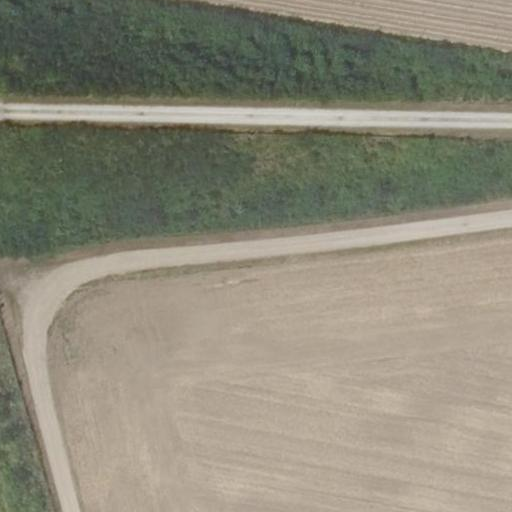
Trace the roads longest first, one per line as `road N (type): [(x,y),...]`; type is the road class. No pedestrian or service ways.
road 1 (track): [(74,511),(37,363),(37,313),(60,282),(511,220)]
road 2 (track): [(0,112),(511,127)]
